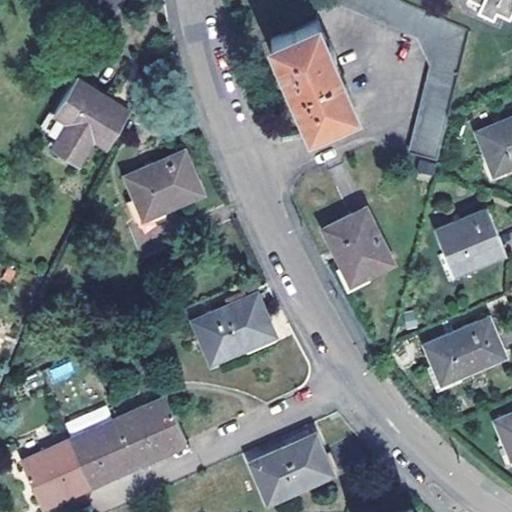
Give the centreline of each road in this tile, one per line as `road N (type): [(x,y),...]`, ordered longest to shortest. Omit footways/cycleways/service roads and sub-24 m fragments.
road 1 (residential): [(357,380),(244,175),(202,77),(188,0)]
road 2 (residential): [(357,380),(65,511)]
road 3 (residential): [(495,511),(424,454),(357,380)]
